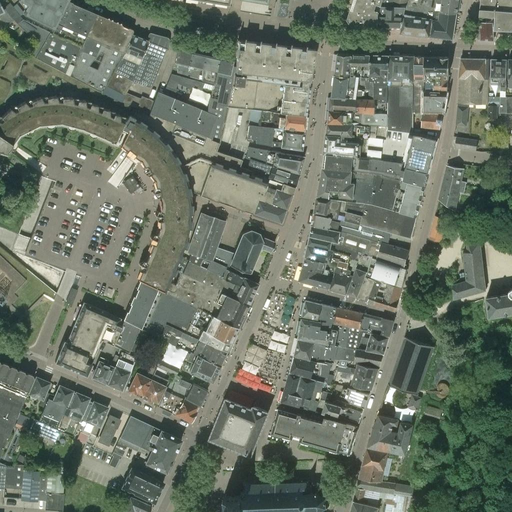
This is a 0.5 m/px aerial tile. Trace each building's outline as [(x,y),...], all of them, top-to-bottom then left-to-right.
[(53,29),(68,1),(67,0),(19,0),(28,5),(23,14),(53,29)] [(378,26),(378,14),(382,0),(353,0),(347,19),(352,25),(378,26)] [(401,27),(400,34),(430,37),(432,19),(434,8),(435,0),(382,0),(378,14),(378,26),(401,27)] [(435,0),(434,8),(433,11),(432,19),(430,37),(452,39),(456,13),(457,8),(458,0),(435,0)] [(495,17),(494,30),(511,30),(511,0),(480,0),(479,16),(495,17)] [(68,1),(53,29),(51,33),(49,32),(49,33),(48,33),(35,58),(68,75),(95,14),(72,4),(72,3),(68,1)] [(8,22),(11,21),(13,20),(32,38),(40,28),(22,19),(9,3),(3,8),(4,9),(1,10),(0,7),(0,18),(0,19),(3,21),(5,22),(8,22)] [(118,23),(117,23),(117,21),(115,22),(96,13),(95,14),(68,75),(102,93),(112,73),(124,51),(131,34),(132,31),(133,31),(133,30),(132,30),(132,29),(121,24),(120,22),(118,23)] [(493,41),(492,22),(493,18),(479,18),(480,30),(477,30),(477,39),(481,39),(481,40),(493,41)] [(35,58),(48,33),(43,30),(29,54),(35,58)] [(132,81),(147,41),(131,34),(124,51),(112,73),(132,81)] [(147,41),(132,81),(147,87),(149,87),(150,86),(151,86),(151,85),(163,57),(162,57),(166,49),(147,41)] [(0,68),(8,53),(7,51),(8,50),(11,50),(14,52),(13,53),(22,58),(27,62),(33,64),(48,71),(52,75),(59,77),(73,85),(78,89),(84,90),(100,97),(102,93),(68,75),(35,58),(29,54),(7,43),(0,55),(0,68)] [(237,44),(235,61),(247,63),(247,62),(252,63),(252,64),(274,67),(310,71),(312,53),(237,44)] [(182,74),(182,70),(187,71),(188,65),(191,51),(177,48),(176,52),(174,62),(173,67),(177,68),(176,73),(182,74)] [(182,70),(182,74),(200,79),(201,68),(205,54),(191,51),(188,65),(187,71),(182,70)] [(205,54),(201,68),(200,79),(213,83),(216,71),(215,71),(218,58),(205,54)] [(369,77),(370,55),(337,54),(335,75),(369,77)] [(19,67),(21,60),(16,58),(12,55),(7,61),(3,69),(6,78),(10,81),(15,75),(19,67)] [(377,103),(387,103),(389,55),(370,55),(369,77),(369,81),(374,81),(373,98),(377,98),(377,99),(377,103)] [(387,103),(388,103),(388,114),(387,114),(387,126),(388,127),(388,129),(413,133),(413,114),(413,106),(414,80),(415,56),(389,55),(387,103)] [(424,80),(424,57),(415,56),(414,80),(413,106),(413,114),(424,114),(424,113),(424,92),(424,80)] [(424,57),(424,80),(431,80),(431,86),(433,85),(433,91),(447,91),(448,80),(448,74),(449,74),(449,57),(437,56),(437,57),(430,57),(430,56),(424,56),(424,57)] [(229,74),(231,65),(232,61),(218,58),(215,71),(216,71),(213,83),(207,111),(216,115),(223,80),(228,80),(229,74)] [(484,104),(488,104),(489,59),(461,58),(459,78),(459,79),(457,119),(456,125),(467,126),(469,103),(484,104)] [(506,59),(492,59),(490,81),(501,82),(501,97),(499,97),(499,113),(507,113),(506,97),(505,97),(505,90),(506,90),(506,81),(506,59)] [(223,80),(216,115),(211,138),(218,141),(225,109),(226,107),(238,108),(245,109),(247,96),(270,98),(306,102),(308,86),(310,71),(274,67),(252,64),(252,63),(247,62),(247,63),(235,61),(235,66),(231,65),(229,74),(228,80),(223,80)] [(47,81),(50,77),(45,73),(33,66),(26,65),(21,68),(20,71),(22,74),(27,78),(39,84),(45,86),(47,81)] [(125,93),(132,81),(112,73),(102,93),(109,97),(120,101),(125,93)] [(331,97),(352,98),(356,98),(358,80),(361,81),(361,82),(361,85),(366,85),(366,90),(369,90),(369,98),(373,98),(374,81),(369,81),(369,77),(335,75),(331,97)] [(9,89),(10,82),(0,79),(0,104),(2,102),(9,89)] [(157,91),(152,101),(149,113),(211,138),(216,115),(207,111),(173,97),(174,94),(178,96),(180,91),(166,85),(163,93),(157,91)] [(443,113),(447,93),(424,92),(424,113),(443,114),(443,113)] [(126,104),(130,95),(125,93),(120,101),(126,104)] [(132,106),(135,97),(130,95),(126,104),(132,106)] [(0,150),(6,152),(18,134),(38,124),(60,122),(82,128),(103,137),(114,142),(117,142),(123,129),(121,128),(124,122),(120,120),(119,114),(109,112),(109,109),(97,108),(97,105),(85,103),(85,100),(73,100),(72,97),(57,98),(56,96),(41,98),(41,97),(26,104),(25,102),(12,109),(10,108),(0,117),(0,150)] [(142,110),(147,99),(141,96),(140,99),(137,108),(139,109),(142,110)] [(251,109),(305,115),(307,102),(306,102),(270,98),(247,96),(245,109),(251,109)] [(362,112),(374,113),(374,103),(374,99),(352,99),(352,98),(331,97),(330,96),(330,97),(329,110),(362,112)] [(126,104),(120,101),(109,97),(108,100),(129,109),(130,109),(132,106),(126,104)] [(137,108),(140,99),(135,97),(132,106),(137,108)] [(149,113),(152,101),(147,99),(142,110),(149,113)] [(488,105),(488,118),(497,118),(497,106),(488,105)] [(139,109),(138,111),(133,109),(124,125),(128,127),(119,144),(124,147),(125,146),(128,148),(131,150),(134,153),(133,155),(139,159),(144,165),(146,165),(150,171),(149,173),(153,179),(155,186),(157,186),(160,196),(158,196),(158,203),(159,210),(161,210),(161,219),(159,219),(158,227),(155,236),(156,237),(154,243),(152,243),(144,261),(146,262),(143,270),(141,269),(137,278),(139,279),(139,280),(165,292),(166,291),(176,269),(172,268),(183,242),(185,234),(186,234),(194,212),(188,207),(187,200),(186,193),(186,191),(186,190),(250,212),(250,213),(281,224),(294,186),(268,177),(268,178),(263,176),(265,170),(258,167),(253,177),(250,176),(253,171),(240,166),(242,160),(228,155),(216,150),(219,141),(218,141),(211,138),(149,113),(142,110),(139,109)] [(248,124),(303,130),(305,115),(251,109),(248,124)] [(328,123),(361,125),(362,112),(329,110),(328,123)] [(374,113),(362,112),(361,125),(370,125),(380,126),(387,126),(387,114),(386,114),(380,114),(380,113),(374,113)] [(421,127),(440,128),(441,124),(442,119),(443,114),(424,113),(424,114),(424,115),(422,115),(421,127)] [(370,125),(361,125),(328,123),(326,135),(340,136),(369,138),(370,125)] [(303,130),(248,124),(246,138),(255,139),(254,142),(269,145),(280,146),(280,147),(301,150),(303,130)] [(438,138),(420,134),(413,133),(406,164),(405,167),(428,173),(438,138)] [(326,135),(326,140),(324,153),(360,157),(361,147),(361,146),(359,145),(359,143),(340,141),(340,136),(326,135)] [(477,140),(457,137),(455,148),(476,151),(477,140)] [(269,151),(257,148),(248,147),(245,157),(249,158),(299,173),(304,156),(302,156),(269,151)] [(360,157),(324,153),(322,167),(352,171),(374,174),(374,173),(381,174),(383,160),(380,160),(377,159),(373,159),(372,159),(372,160),(366,159),(366,158),(360,157)] [(299,173),(249,158),(247,164),(258,167),(265,170),(263,176),(268,178),(268,177),(294,186),(299,173)] [(406,164),(383,160),(381,174),(398,179),(402,180),(405,167),(406,164)] [(463,169),(447,166),(439,199),(455,210),(459,191),(464,192),(466,181),(461,180),(462,175),(463,169)] [(352,171),(322,167),(317,196),(353,202),(371,204),(393,210),(398,192),(395,191),(398,179),(381,174),(374,173),(374,174),(352,171)] [(428,173),(405,167),(402,180),(425,186),(428,173)] [(125,187),(130,193),(140,186),(132,175),(122,182),(125,187)] [(402,180),(398,179),(395,191),(398,192),(422,198),(425,186),(402,180)] [(417,216),(422,198),(398,192),(393,210),(417,217),(417,216)] [(411,239),(414,227),(417,217),(393,210),(371,204),(353,202),(317,196),(314,213),(332,217),(373,228),(391,233),(411,239)] [(242,234),(234,254),(216,247),(225,221),(210,216),(201,213),(187,251),(191,253),(212,260),(213,258),(225,262),(224,265),(226,266),(234,269),(233,272),(240,275),(242,270),(249,272),(258,251),(261,252),(262,249),(270,252),(274,242),(263,237),(264,236),(260,234),(259,235),(258,233),(250,230),(242,234)] [(332,217),(314,213),(312,224),(346,232),(381,243),(381,242),(388,244),(391,233),(373,228),(332,217)] [(447,218),(435,215),(429,239),(441,242),(447,218)] [(338,244),(358,251),(371,256),(371,257),(376,258),(381,243),(346,232),(312,224),(310,235),(331,242),(338,244)] [(350,258),(353,259),(355,260),(358,251),(338,244),(331,242),(310,235),(308,244),(330,250),(333,250),(341,253),(350,255),(350,258)] [(466,280),(453,284),(454,298),(485,289),(480,241),(466,242),(468,251),(463,252),(466,280)] [(376,258),(404,268),(409,249),(388,244),(381,242),(381,243),(376,258)] [(346,268),(353,270),(352,265),(353,259),(350,258),(350,255),(341,253),(333,250),(330,250),(308,244),(305,257),(337,266),(346,268)] [(8,296),(25,279),(1,254),(2,252),(0,250),(0,269),(9,279),(4,284),(6,287),(2,290),(8,296)] [(371,256),(358,251),(355,260),(358,261),(356,268),(366,272),(371,257),(371,256)] [(212,260),(191,253),(188,260),(220,275),(220,277),(235,284),(232,289),(233,290),(237,292),(238,293),(251,299),(258,284),(240,275),(233,272),(234,269),(226,266),(224,265),(212,260)] [(305,257),(303,267),(333,276),(337,266),(305,257)] [(381,280),(403,286),(407,269),(404,268),(376,258),(371,257),(366,274),(381,280)] [(220,275),(188,260),(182,272),(176,269),(166,291),(238,326),(251,299),(238,293),(237,292),(233,290),(232,289),(235,284),(220,277),(220,275)] [(337,266),(333,276),(329,288),(338,291),(346,268),(337,266)] [(329,288),(333,276),(303,267),(299,280),(329,288)] [(355,271),(353,270),(346,268),(338,291),(346,293),(355,271)] [(366,274),(366,272),(356,268),(355,271),(346,293),(348,294),(348,293),(357,296),(357,297),(365,276),(365,277),(366,274)] [(367,300),(375,280),(367,277),(365,277),(365,276),(357,297),(358,297),(367,300)] [(372,304),(381,281),(376,279),(375,280),(367,300),(367,302),(372,304)] [(122,319),(127,321),(140,328),(141,328),(159,337),(162,331),(165,323),(174,327),(189,322),(230,343),(237,327),(238,326),(166,291),(165,292),(139,280),(122,319)] [(381,281),(372,304),(374,304),(396,311),(398,301),(402,287),(381,281)] [(498,295),(487,297),(489,316),(511,312),(511,286),(510,291),(503,292),(502,287),(497,287),(498,295)] [(65,301),(70,305),(71,302),(72,299),(76,289),(71,287),(65,301)] [(302,317),(316,320),(321,303),(306,300),(302,317)] [(107,313),(107,312),(83,302),(66,342),(63,340),(55,362),(86,375),(100,340),(129,353),(140,328),(127,321),(125,326),(122,325),(123,323),(118,321),(119,319),(107,313)] [(334,323),(337,307),(321,303),(316,320),(334,323)] [(334,323),(316,320),(302,317),(299,337),(328,343),(338,345),(346,347),(350,326),(349,326),(352,310),(337,307),(334,323)] [(349,326),(350,326),(360,328),(363,313),(352,310),(349,326)] [(360,328),(363,329),(368,330),(367,333),(371,333),(374,334),(378,317),(363,313),(360,328)] [(374,334),(389,336),(393,321),(378,317),(374,334)] [(189,322),(174,327),(226,351),(230,343),(189,322)] [(191,352),(219,366),(226,351),(174,327),(165,323),(162,331),(159,337),(191,352)] [(266,324),(264,331),(272,334),(274,326),(266,324)] [(346,347),(356,349),(358,349),(360,343),(360,342),(360,340),(363,332),(363,329),(360,328),(350,326),(346,347)] [(133,351),(136,345),(139,346),(146,331),(141,328),(140,328),(131,349),(133,351)] [(284,340),(286,332),(279,330),(276,338),(284,340)] [(371,333),(369,338),(362,337),(363,332),(360,340),(368,342),(386,346),(389,336),(374,334),(371,333)] [(252,335),(244,368),(260,372),(259,374),(277,378),(286,343),(252,335)] [(434,346),(405,336),(388,385),(418,395),(434,346)] [(326,358),(335,359),(354,361),(356,349),(346,347),(338,345),(328,343),(327,348),(321,347),(322,343),(298,338),(294,356),(289,371),(288,372),(319,381),(320,380),(326,382),(331,364),(325,362),(326,358)] [(366,350),(383,354),(386,346),(368,342),(360,340),(360,342),(360,343),(368,344),(366,350)] [(162,359),(179,367),(184,358),(186,359),(189,353),(175,346),(173,349),(168,346),(162,359)] [(354,361),(380,366),(383,354),(366,350),(358,349),(356,349),(354,361)] [(122,390),(129,371),(135,357),(121,351),(118,356),(107,383),(122,390)] [(138,359),(146,363),(150,355),(141,351),(138,359)] [(219,366),(191,352),(187,360),(193,362),(189,372),(210,381),(212,382),(219,366)] [(110,365),(109,365),(110,361),(99,357),(95,366),(96,366),(92,377),(107,383),(118,356),(115,355),(110,365)] [(154,364),(176,375),(179,368),(157,358),(154,364)] [(0,456),(19,413),(34,375),(33,377),(0,362),(0,456)] [(132,394),(134,393),(135,393),(136,392),(142,395),(156,366),(151,364),(146,374),(144,373),(143,376),(136,372),(128,390),(129,390),(128,393),(132,394)] [(356,369),(349,368),(343,367),(342,372),(374,379),(378,368),(357,364),(356,369)] [(142,397),(143,397),(143,399),(147,401),(149,400),(150,400),(150,399),(157,402),(167,381),(164,379),(168,372),(156,366),(142,395),(143,395),(142,397)] [(286,382),(321,391),(322,386),(325,387),(327,383),(326,382),(320,380),(319,381),(288,372),(286,382)] [(351,385),(371,389),(374,379),(342,372),(341,377),(345,378),(352,380),(351,385)] [(207,389),(191,382),(174,374),(165,390),(183,398),(184,398),(199,405),(207,389)] [(38,377),(38,378),(36,377),(29,393),(42,399),(39,405),(43,407),(49,393),(45,392),(49,382),(43,380),(43,379),(38,377)] [(315,398),(319,399),(321,391),(286,382),(284,391),(315,400),(315,398)] [(59,385),(55,395),(53,394),(53,395),(50,393),(38,421),(56,428),(72,391),(59,385)] [(348,387),(348,389),(342,388),(340,396),(348,398),(350,402),(365,406),(369,394),(370,393),(356,391),(357,388),(348,387)] [(183,398),(165,390),(157,406),(175,415),(183,398)] [(72,436),(75,429),(88,400),(89,398),(76,392),(76,393),(72,391),(56,428),(38,421),(33,418),(28,430),(55,442),(60,431),(72,436)] [(338,417),(341,405),(330,402),(319,399),(315,398),(315,400),(284,391),(281,402),(316,411),(338,417)] [(417,410),(422,397),(412,394),(408,406),(417,410)] [(183,398),(175,415),(190,422),(194,414),(196,411),(199,405),(184,398),(183,398)] [(258,437),(268,412),(256,407),(254,406),(253,409),(226,398),(216,423),(210,438),(251,454),(258,437)] [(357,422),(359,422),(364,408),(343,402),(331,398),(330,402),(341,405),(338,417),(357,422)] [(102,417),(107,407),(93,401),(93,402),(88,400),(75,429),(79,431),(76,439),(85,443),(85,442),(92,445),(101,426),(100,425),(103,418),(102,417)] [(357,428),(355,427),(357,422),(338,417),(316,411),(281,402),(280,406),(279,409),(274,425),(272,432),(292,437),(300,440),(339,451),(339,450),(350,453),(357,428)] [(441,416),(442,408),(426,405),(425,414),(441,416)] [(28,426),(31,417),(19,413),(16,421),(28,426)] [(379,414),(368,446),(406,454),(414,424),(401,422),(398,432),(395,431),(395,429),(391,428),(393,424),(397,425),(399,418),(379,414)] [(145,462),(166,472),(181,439),(160,430),(130,415),(117,442),(137,451),(139,446),(150,451),(145,462)] [(116,426),(119,420),(109,416),(106,422),(107,422),(99,440),(107,444),(115,426),(116,426)] [(122,456),(125,450),(115,446),(113,452),(122,456)] [(384,469),(385,469),(388,453),(389,452),(367,447),(363,465),(384,469)] [(120,459),(122,456),(113,452),(111,455),(113,456),(109,465),(115,468),(119,458),(120,459)] [(45,509),(62,511),(64,493),(63,493),(64,475),(62,474),(47,471),(23,470),(23,465),(14,465),(14,467),(6,467),(5,467),(4,487),(22,489),(21,500),(37,502),(37,500),(45,501),(45,509)] [(359,477),(357,488),(366,488),(374,490),(381,491),(383,491),(388,492),(413,496),(414,486),(414,485),(397,483),(382,481),(385,469),(384,469),(363,465),(359,477)] [(54,473),(62,474),(63,469),(63,468),(57,466),(56,467),(54,473)] [(128,473),(121,487),(154,502),(163,482),(131,467),(128,473)] [(319,511),(319,510),(325,506),(328,507),(329,506),(326,505),(326,497),(328,495),(328,489),(328,478),(324,478),(316,479),(312,479),(312,480),(309,481),(309,480),(308,480),(307,481),(303,482),(303,479),(302,479),(302,482),(294,482),(294,479),(292,479),(292,482),(284,482),(284,480),(282,480),(282,482),(276,482),(276,480),(274,480),(274,483),(266,483),(266,480),(264,480),(264,483),(260,483),(256,483),(256,481),(254,481),(254,483),(246,483),(244,481),(243,482),(245,485),(245,491),(244,491),(242,492),(240,493),(241,496),(227,496),(227,494),(226,494),(226,496),(223,496),(223,498),(226,498),(226,511),(224,511),(223,511),(319,511)] [(377,511),(379,507),(377,506),(381,491),(374,490),(366,488),(357,488),(350,511),(377,511)] [(413,496),(388,492),(385,503),(386,504),(386,505),(384,511),(420,511),(424,498),(413,496)] [(151,506),(130,497),(124,511),(133,511),(136,511),(148,511),(152,506),(151,506)]
